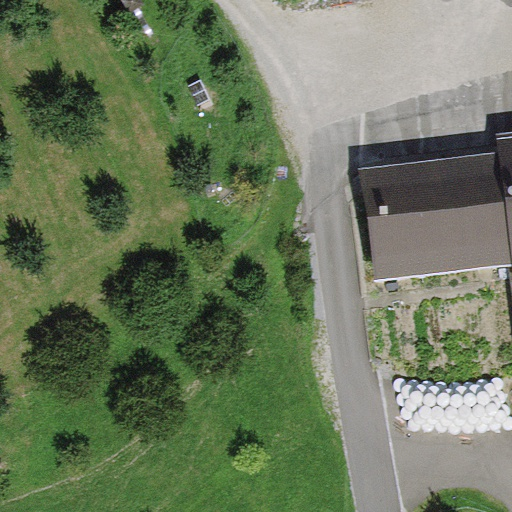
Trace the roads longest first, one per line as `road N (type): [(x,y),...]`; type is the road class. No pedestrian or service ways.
road 1 (residential): [(375,511),(321,173),(298,103)]
road 2 (track): [(511,36),(491,80),(453,114),(381,133),(321,173)]
road 3 (track): [(232,0),(275,55),(298,103)]
